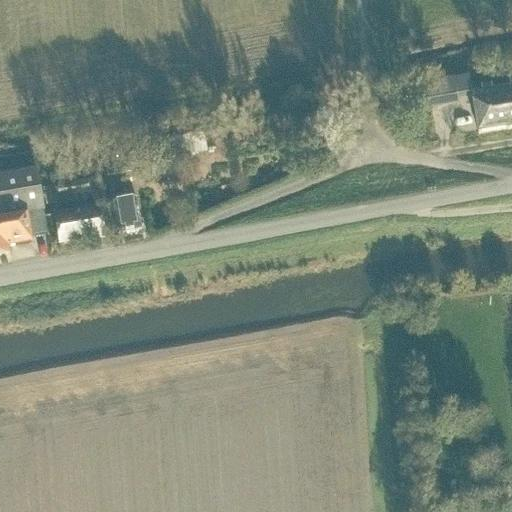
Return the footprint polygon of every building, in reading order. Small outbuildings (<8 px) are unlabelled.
[(469,79),(453,82),(455,98),(471,96),(471,95),(472,95),(469,79)] [(472,95),(471,95),(471,96),(473,105),(472,105),(477,136),(506,130),(506,131),(511,130),(511,83),(508,84),(509,89),(491,92),(490,87),(480,89),(481,94),(472,95)] [(432,112),(428,86),(403,91),(408,116),(432,112)] [(149,165),(152,181),(185,175),(182,159),(207,155),(204,136),(158,144),(161,163),(149,165)] [(117,237),(141,233),(135,200),(124,202),(120,178),(131,176),(127,157),(103,161),(117,237)] [(31,244),(30,239),(46,236),(35,172),(0,178),(0,257),(8,256),(7,249),(31,244)] [(73,201),(93,197),(90,182),(70,185),(73,201)] [(53,205),(73,201),(70,185),(51,189),(53,205)] [(88,211),(75,213),(81,244),(104,240),(97,204),(87,206),(88,211)] [(58,248),(81,244),(75,213),(53,217),(58,248)] [(510,498),(508,482),(483,484),(485,500),(510,498)]
